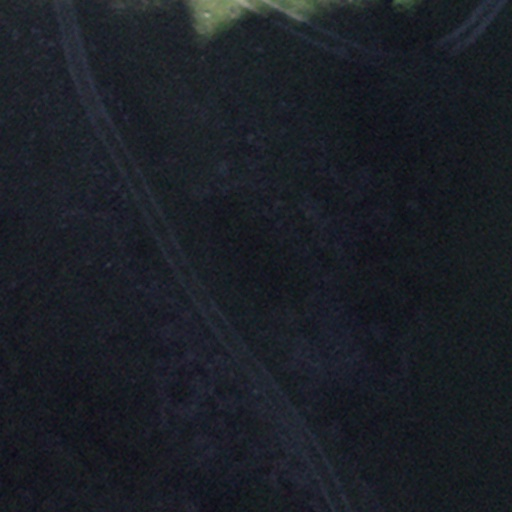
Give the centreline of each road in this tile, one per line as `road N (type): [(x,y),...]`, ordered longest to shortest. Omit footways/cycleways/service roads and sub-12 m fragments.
road 1 (track): [(344,511),(189,281),(127,168),(67,0)]
road 2 (track): [(253,0),(353,47),(398,54),(438,49),(470,29),(493,0)]
